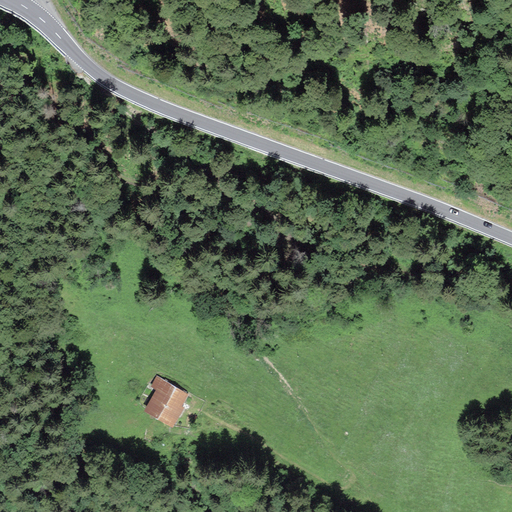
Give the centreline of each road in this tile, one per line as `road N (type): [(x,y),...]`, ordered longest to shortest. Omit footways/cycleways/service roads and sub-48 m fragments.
road 1 (track): [(64,155),(64,170),(223,300),(356,478),(352,492),(203,412)]
road 2 (secondary): [(14,0),(137,97),(511,238)]
road 3 (track): [(126,91),(126,102),(294,229),(511,299)]
road 4 (track): [(294,229),(64,155),(19,117)]
